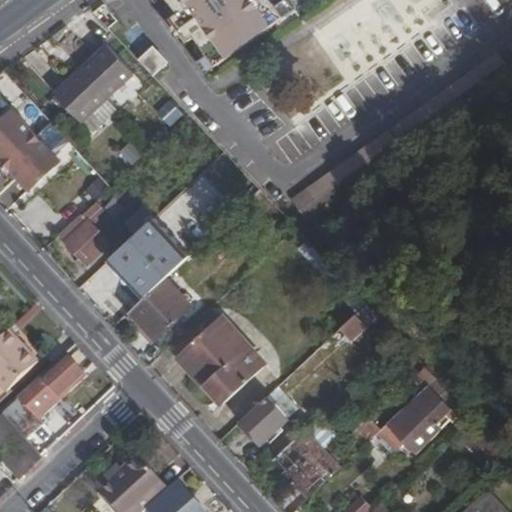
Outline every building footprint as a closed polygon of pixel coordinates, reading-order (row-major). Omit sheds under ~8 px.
[(169,1),(168,0),(152,0),(158,8),(169,1)] [(271,0),(168,0),(169,1),(175,7),(183,19),(176,24),(180,30),(189,42),(193,47),(200,42),(212,61),(219,71),(288,23),(280,11),(271,0)] [(511,11),(511,0),(485,0),(499,21),(511,11)] [(291,4),(280,11),(288,23),(298,15),(291,4)] [(183,19),(175,7),(169,12),(176,24),(183,19)] [(465,15),(369,84),(384,105),(480,36),(465,15)] [(189,42),(180,30),(177,34),(177,38),(180,41),(184,43),(189,42)] [(113,105),(140,80),(112,50),(59,99),(86,129),(98,118),(113,105)] [(158,52),(142,66),(156,80),(172,66),(158,52)] [(411,155),(511,82),(511,68),(503,56),(396,133),(411,155)] [(219,71),(212,61),(201,68),(209,79),(219,71)] [(380,109),(365,87),(279,148),(295,169),(380,109)] [(171,125),(186,114),(176,99),(160,109),(171,125)] [(113,105),(98,118),(107,129),(122,116),(113,105)] [(61,166),(12,115),(0,126),(0,162),(30,195),(61,166)] [(312,225),(408,158),(391,136),(297,204),(312,225)] [(134,140),(122,150),(134,165),(146,155),(134,140)] [(173,203),(203,240),(237,212),(208,175),(173,203)] [(90,226),(91,225),(102,215),(95,208),(83,218),(90,226)] [(136,240),(156,221),(146,209),(124,229),(136,240)] [(90,226),(83,218),(64,237),(71,244),(69,246),(90,268),(112,248),(91,225),(90,226)] [(165,230),(127,267),(151,293),(190,256),(165,230)] [(301,252),(359,313),(368,305),(310,244),(301,252)] [(194,310),(168,282),(133,316),(158,343),(194,310)] [(373,310),(368,305),(359,313),(344,328),(348,333),(373,310)] [(228,404),(267,368),(226,324),(186,360),(228,404)] [(41,366),(12,335),(0,346),(0,386),(10,396),(41,366)] [(7,420),(33,449),(49,432),(44,426),(40,422),(86,379),(70,362),(7,420)] [(40,422),(44,426),(90,382),(86,379),(40,422)] [(445,401),(452,394),(438,380),(391,423),(419,454),(453,423),(448,418),(454,413),(445,401)] [(279,389),(269,399),(290,421),(300,412),(279,389)] [(290,421),(269,399),(243,422),(264,445),(290,421)] [(459,432),(492,468),(508,454),(474,418),(459,432)] [(7,466),(24,483),(46,463),(33,449),(7,420),(0,426),(0,437),(14,453),(14,454),(17,457),(7,466)] [(363,449),(381,431),(370,420),(353,438),(363,449)] [(321,421),(307,435),(322,451),(337,437),(321,421)] [(49,432),(33,449),(46,463),(63,448),(49,432)] [(322,451),(307,435),(278,462),(311,496),(340,470),(322,451)] [(119,511),(153,511),(174,493),(145,462),(130,476),(120,485),(114,480),(102,492),(119,511)] [(120,485),(130,476),(125,471),(114,480),(120,485)] [(205,511),(187,492),(164,511),(205,511)] [(511,511),(494,492),(471,511),(511,511)] [(372,511),(373,511),(362,500),(348,511),(372,511)]
